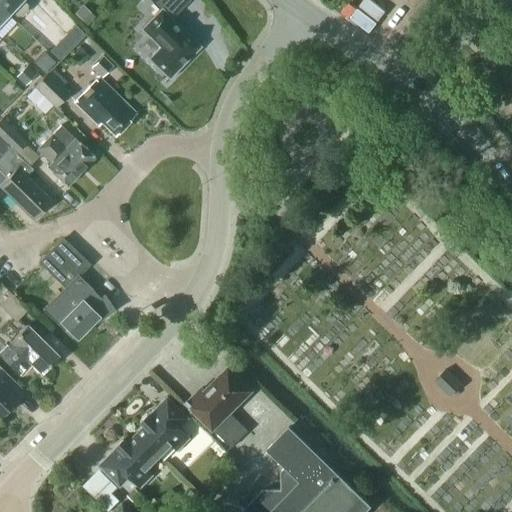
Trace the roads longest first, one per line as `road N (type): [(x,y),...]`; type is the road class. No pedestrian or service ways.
road 1 (residential): [(0,498),(183,310),(210,264),(230,110),(301,9)]
road 2 (secondary): [(511,186),(412,88)]
road 3 (secondary): [(412,88),(301,9)]
road 4 (tertiary): [(412,88),(497,0)]
